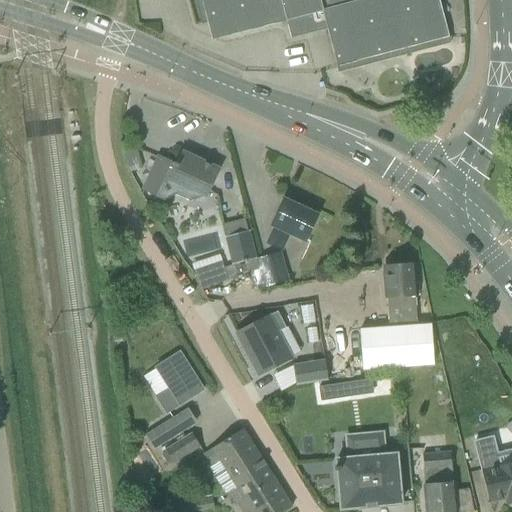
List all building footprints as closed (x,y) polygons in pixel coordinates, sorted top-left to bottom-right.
[(200,0),(206,22),(200,23),(200,25),(220,19),(225,38),(285,22),(290,39),(326,30),(336,69),(338,68),(337,67),(446,39),(447,39),(448,39),(438,0),(360,0),(359,0),(200,0)] [(136,150),(123,154),(128,173),(141,169),(136,150)] [(158,157),(143,190),(163,199),(165,200),(174,195),(187,202),(200,198),(202,195),(204,196),(216,171),(194,160),(194,158),(181,152),(176,164),(173,163),(172,164),(158,157)] [(267,244),(280,250),(288,233),(304,240),(315,217),(282,202),(271,225),(275,227),(267,244)] [(257,270),(254,259),(248,232),(225,238),(235,276),(251,272),(257,270)] [(257,270),(251,272),(257,288),(285,280),(278,255),(256,262),(255,258),(254,259),(257,270)] [(221,263),(195,271),(201,289),(227,281),(221,263)] [(362,370),(432,365),(429,325),(416,326),(412,265),(384,267),(388,328),(359,331),(362,370)] [(278,324),(238,343),(260,386),(292,370),(278,344),(287,340),(278,324)] [(169,389),(156,397),(166,413),(203,390),(179,353),(155,368),(169,389)] [(324,361),(292,366),(295,386),(327,382),(324,361)] [(331,386),(319,388),(321,402),(334,400),(331,386)] [(173,419),(145,436),(153,450),(181,432),(173,419)] [(235,488),(266,469),(241,430),(202,454),(210,467),(218,462),(235,488)] [(191,433),(163,450),(172,464),(199,447),(191,433)] [(353,459),(335,460),(340,510),(399,505),(395,455),(385,456),(384,444),(376,445),(375,435),(351,437),(353,459)] [(511,463),(499,467),(492,438),(474,442),(489,503),(504,499),(506,505),(510,504),(511,507),(511,506),(511,463)] [(449,452),(421,455),(426,511),(472,511),(466,489),(456,490),(457,495),(453,496),(449,452)] [(266,469),(235,488),(227,493),(234,505),(242,500),(250,511),(284,511),(291,508),(266,469)] [(211,497),(165,505),(166,511),(199,511),(213,510),(211,497)]
